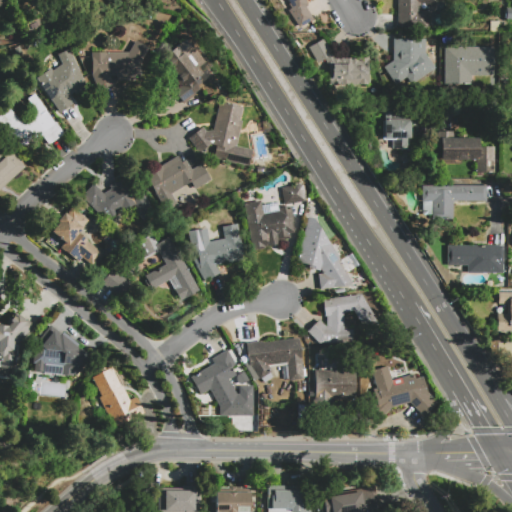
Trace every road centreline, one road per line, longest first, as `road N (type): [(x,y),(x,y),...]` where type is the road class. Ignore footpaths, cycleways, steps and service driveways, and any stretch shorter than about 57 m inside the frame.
road 1 (trunk): [(511,423),(250,0)]
road 2 (trunk): [(218,0),(410,307)]
road 3 (residential): [(192,447),(177,393),(132,330),(0,221)]
road 4 (tertiary): [(407,453),(171,447),(126,459)]
road 5 (residential): [(0,242),(143,369),(168,414),(171,447)]
road 6 (residential): [(280,298),(226,305),(143,369)]
road 7 (residential): [(115,132),(0,226)]
